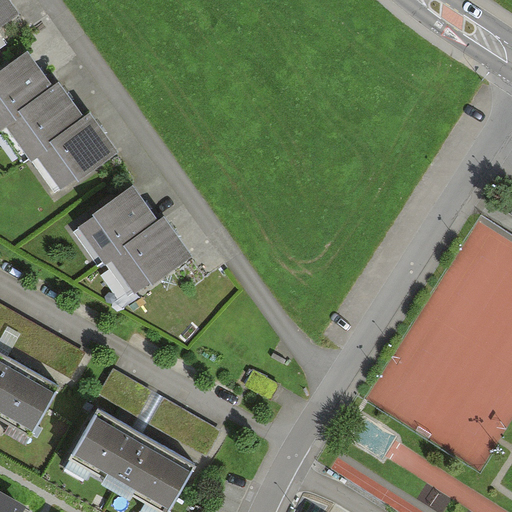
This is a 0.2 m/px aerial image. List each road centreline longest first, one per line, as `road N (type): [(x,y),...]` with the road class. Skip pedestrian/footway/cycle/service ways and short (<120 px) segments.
road 1 (residential): [(336,374),(298,350),(41,0)]
road 2 (residential): [(291,450),(0,290)]
road 3 (residential): [(511,95),(336,374)]
